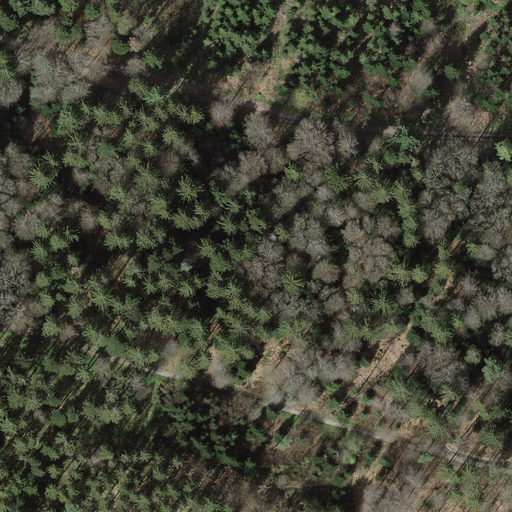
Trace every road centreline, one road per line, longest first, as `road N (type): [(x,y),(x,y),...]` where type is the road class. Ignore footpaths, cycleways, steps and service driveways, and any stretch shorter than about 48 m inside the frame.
road 1 (track): [(460,459),(0,323)]
road 2 (track): [(316,123),(11,39)]
road 3 (track): [(511,136),(351,128)]
